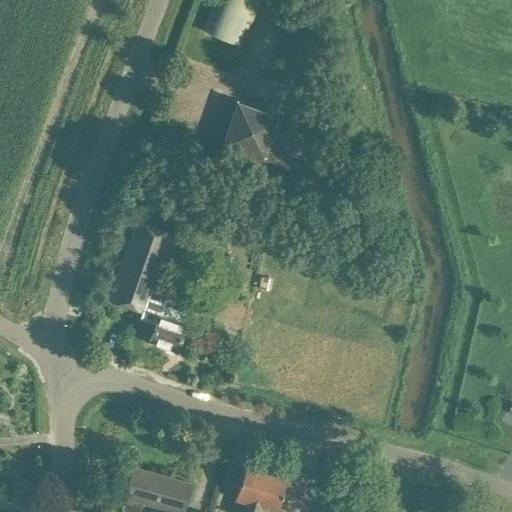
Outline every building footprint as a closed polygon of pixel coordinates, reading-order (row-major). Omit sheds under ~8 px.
[(213,0),(202,30),(221,37),(244,46),(261,0),(213,0)] [(257,178),(266,153),(279,116),(238,101),(216,164),(257,178)] [(266,153),(257,178),(329,203),(338,178),(266,153)] [(156,322),(149,341),(176,351),(185,324),(184,324),(188,313),(163,304),(166,297),(153,293),(174,234),(136,220),(108,300),(144,312),(142,317),(156,322)] [(227,323),(222,338),(252,349),(257,334),(227,323)] [(348,511),(349,508),(331,502),(327,511),(279,511),(276,511),(287,477),(247,464),(241,483),(231,511),(348,511)] [(133,467),(122,507),(123,510),(124,511),(139,511),(142,501),(181,511),(182,511),(191,483),(133,467)]
